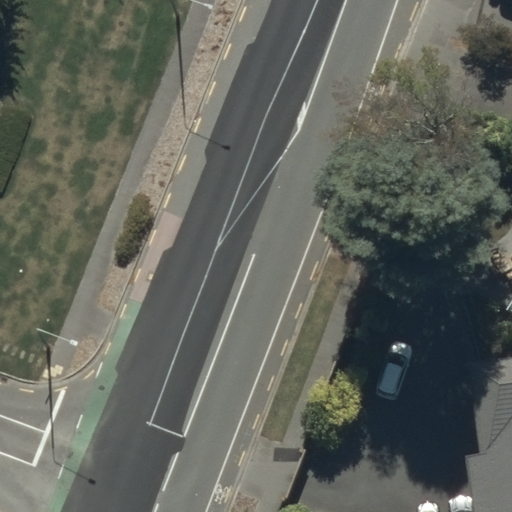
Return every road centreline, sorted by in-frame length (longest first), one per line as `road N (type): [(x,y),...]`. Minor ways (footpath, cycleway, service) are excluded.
road 1 (tertiary): [(139,505),(326,0)]
road 2 (unclassified): [(0,453),(139,505)]
